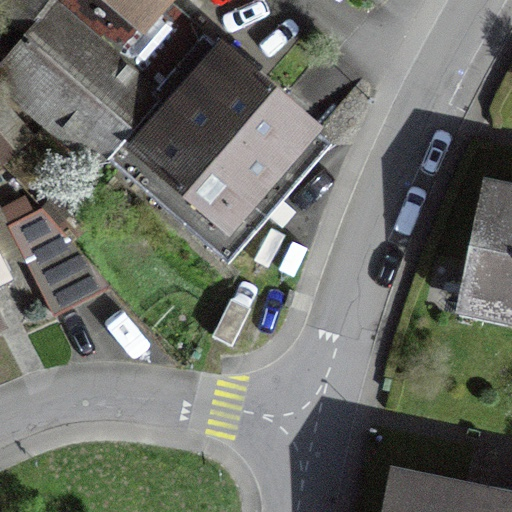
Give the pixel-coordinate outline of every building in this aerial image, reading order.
[(0,0),(0,1),(29,26),(22,34),(33,44),(7,74),(98,151),(202,31),(165,0),(0,0)] [(208,40),(107,159),(228,261),(330,142),(208,40)] [(511,192),(485,187),(461,305),(511,315),(511,192)] [(42,208),(10,225),(54,315),(109,287),(42,208)] [(0,285),(13,279),(0,252),(0,285)] [(490,496),(392,475),(384,511),(511,511),(511,509),(488,504),(490,496)]
